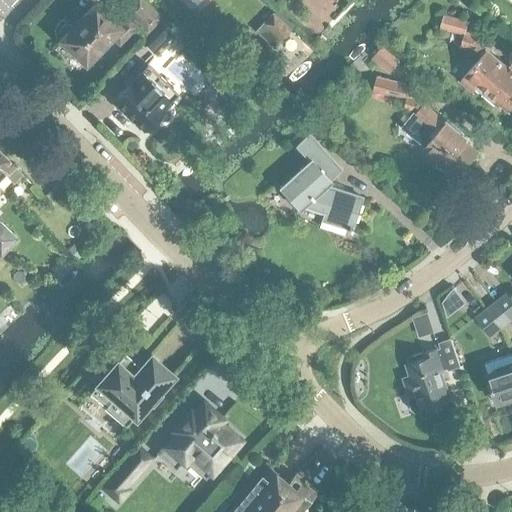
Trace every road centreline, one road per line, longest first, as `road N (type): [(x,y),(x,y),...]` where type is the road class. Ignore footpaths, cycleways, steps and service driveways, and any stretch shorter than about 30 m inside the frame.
road 1 (residential): [(277,355),(0,71)]
road 2 (residential): [(277,355),(289,379),(387,464),(422,476),(511,469)]
road 3 (residential): [(277,355),(411,291),(511,206)]
